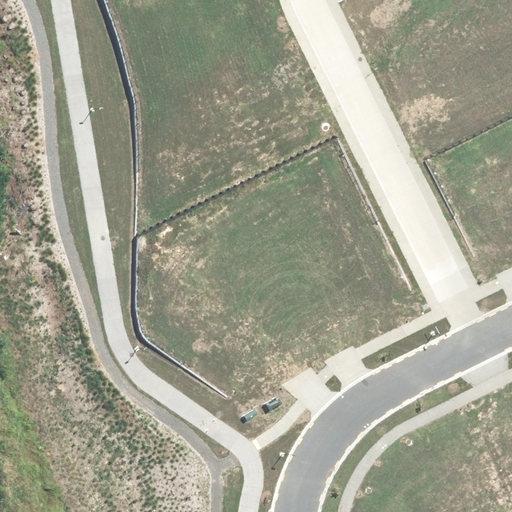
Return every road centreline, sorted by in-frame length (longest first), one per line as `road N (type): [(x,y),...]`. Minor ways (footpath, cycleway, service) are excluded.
road 1 (residential): [(477,342),(308,0)]
road 2 (residential): [(298,511),(323,444),(348,415),(477,342)]
